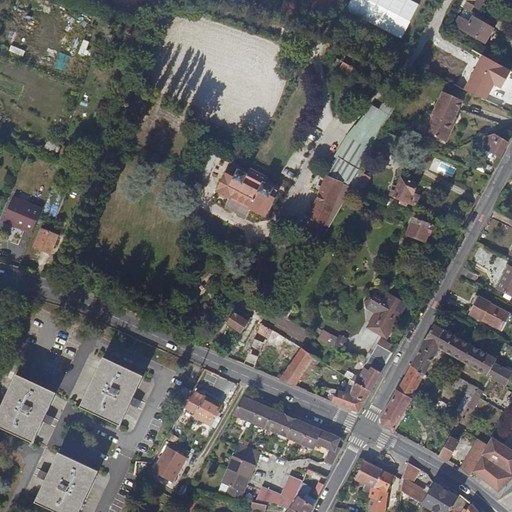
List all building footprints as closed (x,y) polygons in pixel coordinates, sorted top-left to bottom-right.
[(480,7),(484,0),(462,0),(460,4),(465,7),(471,10),(473,5),(475,5),(480,7)] [(471,10),(465,7),(460,16),(472,23),(477,13),(471,10)] [(492,21),(477,13),(472,23),(460,16),(455,25),(485,41),(493,27),(489,25),(492,21)] [(511,70),(483,55),(464,90),(485,99),(494,83),(502,87),(511,70)] [(444,141),(455,117),(462,100),(443,91),(432,114),(433,114),(425,132),(444,141)] [(335,157),(336,157),(337,156),(360,166),(389,116),(371,105),(348,136),(335,157)] [(457,118),(455,117),(444,141),(446,142),(457,118)] [(397,139),(383,134),(375,147),(387,155),(397,139)] [(493,134),(480,139),(477,144),(482,147),(479,152),(490,158),(493,152),(500,156),(507,141),(493,134)] [(44,150),(55,156),(59,147),(49,141),(44,150)] [(64,145),(60,156),(65,159),(69,148),(64,145)] [(337,156),(336,157),(337,158),(327,176),(352,187),(353,187),(359,175),(361,172),(358,170),(360,166),(337,156)] [(473,159),(469,168),(483,173),(486,165),(473,159)] [(230,196),(231,195),(250,205),(249,207),(264,215),(273,198),(272,197),(276,188),(264,182),(267,175),(250,166),(247,173),(231,165),(218,189),(230,196)] [(363,177),(359,175),(353,187),(357,188),(363,177)] [(352,187),(327,176),(322,187),(318,184),(316,188),(320,190),(308,217),(329,227),(331,223),(352,187)] [(401,179),(393,198),(407,204),(410,196),(411,196),(416,185),(401,179)] [(228,200),(247,211),(249,207),(250,205),(231,195),(230,196),(228,200)] [(40,210),(12,198),(2,221),(31,233),(40,210)] [(245,216),(247,211),(228,200),(225,206),(245,216)] [(413,217),(407,234),(425,241),(428,234),(429,234),(433,224),(413,217)] [(43,228),(35,247),(51,254),(59,235),(43,228)] [(303,259),(307,261),(314,248),(310,247),(303,259)] [(297,259),(294,264),(302,269),(305,264),(297,259)] [(505,295),(510,298),(511,294),(511,268),(509,267),(496,290),(505,295)] [(478,277),(463,269),(459,277),(474,285),(478,277)] [(267,300),(264,305),(266,306),(278,313),(283,304),(273,298),(271,302),(267,300)] [(266,306),(264,305),(254,299),(248,309),(254,313),(252,317),(256,320),(258,321),(266,306)] [(370,324),(388,334),(402,310),(384,300),(370,324)] [(501,332),(511,314),(490,303),(480,320),(501,332)] [(228,311),(233,313),(236,308),(231,305),(228,310),(228,311)] [(242,332),(252,317),(236,308),(233,313),(227,323),(242,332)] [(233,313),(228,311),(223,320),(227,323),(233,313)] [(261,323),(255,338),(264,342),(266,343),(273,330),(261,323)] [(506,387),(511,374),(511,372),(495,364),(497,360),(434,324),(411,367),(425,375),(440,350),(506,387)] [(323,329),(318,339),(340,349),(345,339),(323,329)] [(277,359),(289,340),(273,330),(266,343),(263,350),(277,359)] [(259,355),(264,342),(255,338),(249,351),(259,355)] [(289,340),(277,359),(288,367),(301,347),(289,340)] [(392,352),(380,345),(373,357),(385,363),(392,352)] [(315,356),(301,347),(288,367),(280,379),(296,386),(301,378),(315,356)] [(254,368),(259,355),(249,351),(244,364),(254,368)] [(308,382),(322,361),(315,356),(301,378),(308,382)] [(371,366),(381,371),(385,363),(373,357),(371,356),(367,364),(371,366)] [(81,406),(121,426),(131,405),(134,398),(144,377),(105,358),(81,406)] [(370,391),(381,371),(371,366),(369,369),(365,367),(359,377),(355,375),(352,379),(356,382),(370,391)] [(411,399),(425,375),(411,367),(410,366),(398,388),(397,388),(396,390),(397,391),(411,399)] [(0,410),(0,425),(33,442),(44,420),(47,413),(58,393),(18,373),(0,410)] [(449,373),(442,385),(470,402),(475,395),(477,390),(449,373)] [(358,411),(370,391),(356,382),(349,394),(350,394),(348,407),(358,411)] [(322,397),(326,387),(319,385),(316,394),(322,397)] [(187,402),(192,393),(188,391),(183,388),(178,397),(187,402)] [(350,394),(349,394),(338,389),(336,395),(329,392),(327,399),(348,407),(350,394)] [(483,393),(477,390),(475,395),(480,398),(483,393)] [(187,402),(182,412),(208,427),(219,407),(203,398),(204,396),(195,391),(187,402)] [(393,432),(411,399),(397,391),(381,419),(383,427),(393,432)] [(477,403),(480,398),(475,395),(470,402),(468,407),(473,410),(477,403)] [(134,398),(131,405),(139,408),(142,402),(134,398)] [(251,424),(260,405),(244,398),(233,416),(251,424)] [(480,398),(477,403),(486,408),(488,403),(480,398)] [(264,430),(272,411),(260,405),(251,424),(264,430)] [(275,435),(284,416),(272,411),(264,430),(275,435)] [(47,413),(44,420),(51,424),(55,417),(47,413)] [(285,439),(294,420),(284,416),(275,435),(285,439)] [(298,445),(307,426),(294,420),(285,439),(298,445)] [(313,445),(319,431),(307,426),(298,445),(310,450),(313,445)] [(319,431),(313,445),(328,451),(322,463),(330,467),(336,455),(333,454),(339,440),(319,431)] [(439,456),(448,461),(459,442),(450,437),(439,456)] [(478,439),(461,469),(470,476),(472,471),(487,445),(478,439)] [(487,445),(472,471),(493,487),(505,488),(511,481),(511,452),(491,439),(487,445)] [(239,444),(238,448),(237,450),(259,460),(261,454),(241,445),(239,444)] [(187,456),(169,446),(155,470),(173,481),(187,456)] [(237,450),(227,471),(249,480),(259,460),(237,450)] [(45,479),(35,500),(59,511),(78,511),(99,471),(59,451),(58,453),(49,472),(45,479)] [(364,490),(370,493),(373,486),(376,488),(381,480),(382,470),(376,468),(364,460),(356,483),(366,487),(364,490)] [(412,484),(421,470),(408,462),(402,479),(400,483),(403,485),(402,491),(434,510),(433,511),(432,511),(438,511),(439,511),(438,511),(450,511),(453,508),(461,495),(452,489),(451,492),(435,483),(429,493),(412,484)] [(45,479),(49,472),(40,468),(37,475),(45,479)] [(368,509),(379,511),(384,511),(389,492),(387,491),(394,475),(383,470),(382,470),(381,480),(376,488),(373,486),(370,493),(370,497),(372,498),(370,501),(368,509)] [(244,494),(247,486),(249,480),(227,471),(222,483),(229,487),(227,497),(242,500),(244,494)] [(320,482),(322,476),(314,473),(311,478),(320,482)] [(262,505),(269,490),(262,487),(260,492),(255,503),(262,505)] [(268,507),(275,493),(269,490),(262,505),(265,506),(268,507)] [(306,495),(300,492),(298,497),(303,500),(306,495)] [(309,511),(317,501),(306,495),(303,500),(298,497),(295,502),(289,510),(292,511),(309,511)] [(461,495),(453,508),(462,511),(461,511),(479,511),(472,504),(461,495)] [(186,509),(192,510),(196,502),(191,499),(185,508),(186,509)] [(254,511),(263,511),(265,506),(262,505),(255,503),(252,503),(250,511),(254,511)]
